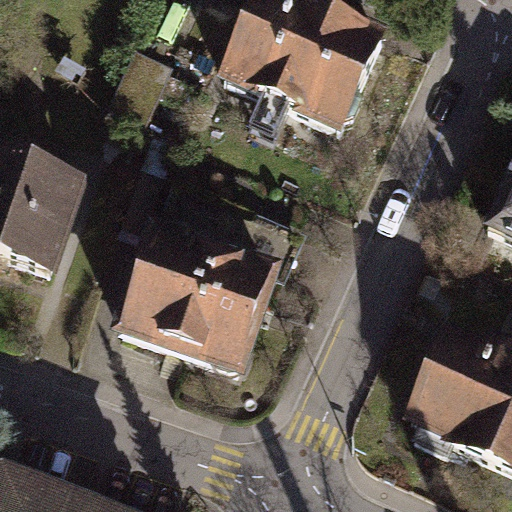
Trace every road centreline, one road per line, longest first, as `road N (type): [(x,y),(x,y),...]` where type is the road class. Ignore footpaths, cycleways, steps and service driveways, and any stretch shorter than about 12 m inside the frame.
road 1 (residential): [(294,504),(511,11)]
road 2 (residential): [(0,400),(294,504)]
